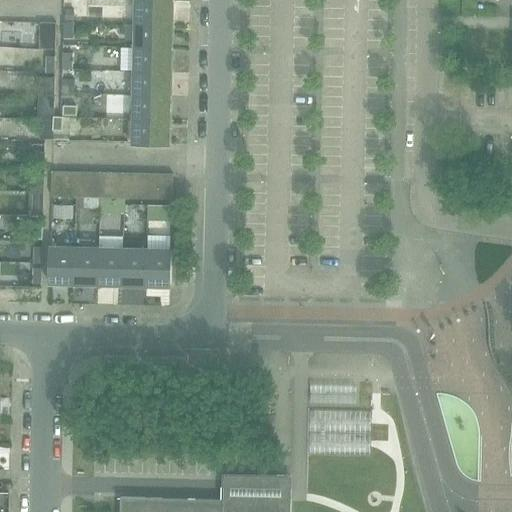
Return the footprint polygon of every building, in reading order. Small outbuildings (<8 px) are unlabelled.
[(164,0),(135,0),(135,23),(172,24),(173,0),(164,0)] [(40,22),(39,49),(56,49),(56,23),(40,22)] [(74,22),(64,22),(64,38),(73,39),(74,22)] [(135,23),(134,48),(172,49),(172,24),(135,23)] [(134,48),(133,72),(171,72),(172,49),(134,48)] [(63,53),(62,70),(73,69),(73,53),(63,53)] [(47,57),(47,72),(55,72),(55,57),(47,57)] [(133,72),(133,96),(171,97),(171,72),(133,72)] [(41,78),(41,96),(56,95),(56,78),(41,78)] [(38,96),(38,119),(41,119),(54,120),(55,97),(38,96)] [(133,96),(132,119),(170,120),(171,97),(133,96)] [(56,118),(55,140),(69,141),(70,118),(56,118)] [(54,120),(41,119),(41,139),(54,139),(54,120)] [(71,119),(71,131),(108,132),(108,120),(71,119)] [(170,120),(132,119),(132,144),(170,145),(170,120)] [(36,152),(36,169),(44,169),(45,152),(36,152)] [(51,197),(64,197),(65,171),(52,171),(51,197)] [(64,197),(77,197),(77,172),(65,171),(64,197)] [(77,197),(89,197),(89,172),(77,172),(77,197)] [(89,197),(100,198),(101,172),(89,172),(89,197)] [(100,198),(104,198),(112,198),(113,173),(101,172),(100,198)] [(112,198),(115,198),(124,198),(124,173),(113,173),(112,198)] [(136,173),(124,173),(124,198),(135,198),(136,173)] [(147,173),(136,173),(135,198),(147,199),(147,173)] [(159,174),(147,173),(147,199),(159,199),(159,174)] [(173,174),(159,174),(159,199),(173,199),(173,174)] [(35,193),(44,193),(44,176),(36,176),(35,193)] [(115,198),(112,198),(104,198),(102,213),(115,213),(115,198)] [(32,237),(43,237),(43,221),(33,221),(32,237)] [(108,226),(85,227),(85,235),(108,234),(108,226)] [(49,284),(74,284),(75,247),(50,246),(49,284)] [(34,263),(42,263),(43,247),(34,247),(34,263)] [(74,284),(98,285),(99,247),(75,247),(74,284)] [(98,285),(122,286),(123,248),(99,247),(98,285)] [(122,286),(147,286),(148,249),(123,248),(122,286)] [(148,249),(147,286),(170,287),(171,249),(148,249)] [(34,284),(41,284),(42,268),(34,268),(34,284)] [(290,511),(290,502),(270,501),(270,506),(251,506),(251,501),(121,498),(120,511),(290,511)]
